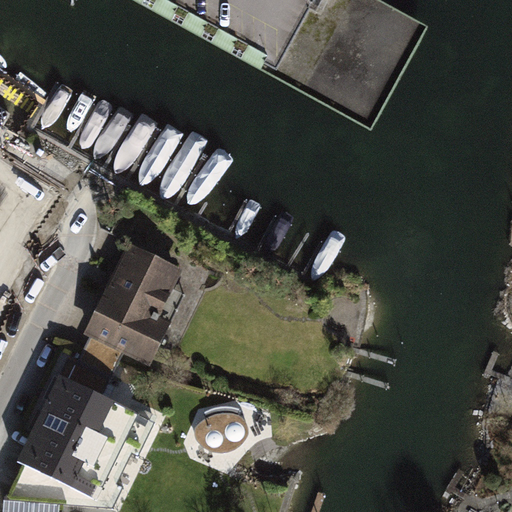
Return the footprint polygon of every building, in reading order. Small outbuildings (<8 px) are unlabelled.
[(0,49),(0,117),(32,71),(0,49)] [(0,239),(29,197),(0,177),(0,239)] [(183,271),(128,245),(83,336),(89,339),(77,364),(110,380),(124,353),(150,366),(172,323),(160,318),(183,271)] [(68,359),(18,463),(24,466),(7,499),(114,509),(124,488),(118,486),(132,455),(139,458),(155,424),(103,396),(110,380),(77,364),(68,359)] [(207,419),(198,425),(195,430),(194,435),(196,441),(200,446),(208,451),(215,453),(223,454),(232,452),(240,448),(246,441),(250,435),(250,430),(248,426),(246,422),(243,418),(238,415),(231,415),(223,414),(215,416),(207,419)]
